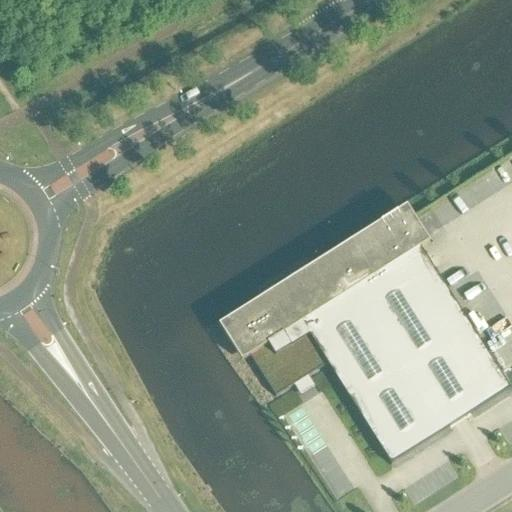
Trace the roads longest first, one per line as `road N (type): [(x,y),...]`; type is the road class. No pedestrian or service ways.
road 1 (primary): [(45,233),(80,192),(224,90)]
road 2 (primary): [(224,90),(17,187)]
road 3 (unclassified): [(115,447),(41,306),(36,281)]
road 4 (primary): [(224,90),(374,0)]
road 5 (unclassified): [(0,322),(115,447)]
road 6 (unknown): [(511,187),(490,196),(473,217),(476,254),(511,284)]
